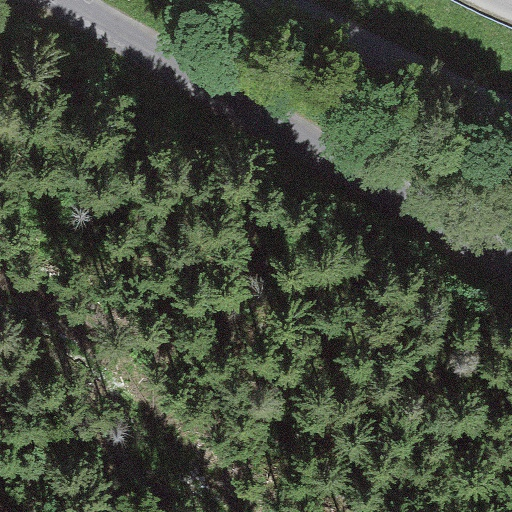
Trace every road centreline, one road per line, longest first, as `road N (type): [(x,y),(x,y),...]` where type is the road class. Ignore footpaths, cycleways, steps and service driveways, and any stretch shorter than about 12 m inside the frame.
road 1 (unclassified): [(511,268),(69,0)]
road 2 (track): [(275,0),(511,111)]
